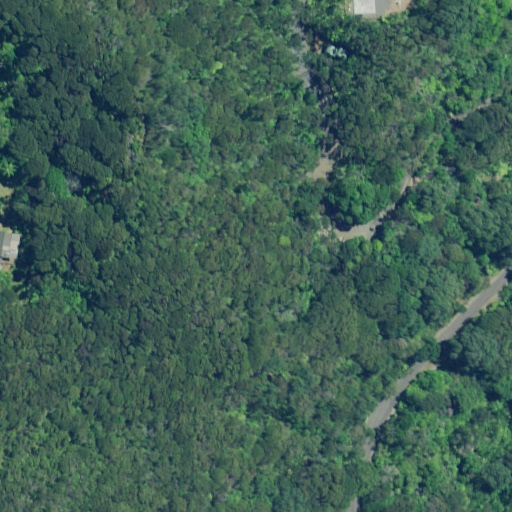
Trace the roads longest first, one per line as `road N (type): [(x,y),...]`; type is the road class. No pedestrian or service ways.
road 1 (residential): [(350,511),(395,386),(511,258)]
road 2 (residential): [(511,56),(475,99),(433,117),(413,139),(379,207),(360,216),(333,212)]
